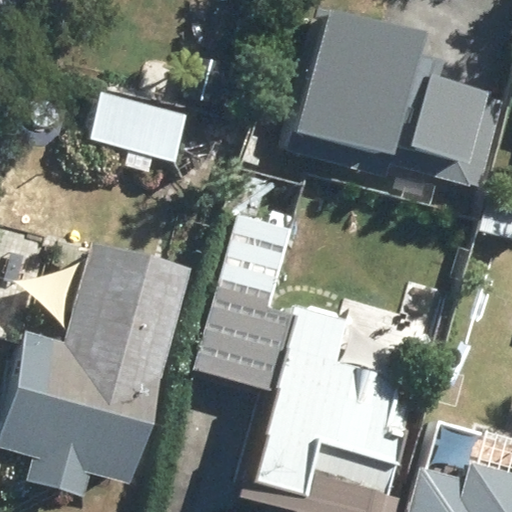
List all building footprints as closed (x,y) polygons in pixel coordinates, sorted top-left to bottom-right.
[(0,0),(0,25),(10,28),(17,0),(0,0)] [(423,33),(327,7),(287,151),(385,178),(389,167),(477,191),(503,97),(437,79),(442,60),(418,53),(423,33)] [(144,168),(149,148),(174,154),(185,107),(92,85),(81,131),(114,139),(109,159),(144,168)] [(290,229),(232,214),(192,368),(274,389),(250,481),(303,497),(309,482),(384,505),(415,383),(337,360),(348,318),(293,304),(291,312),(269,307),(290,229)] [(17,387),(0,433),(0,447),(30,456),(24,481),(54,487),(83,497),(89,473),(129,485),(152,424),(159,380),(188,268),(149,255),(89,241),(63,342),(24,332),(17,387)] [(419,466),(407,511),(511,511),(511,436),(484,430),(484,432),(435,419),(422,467),(419,466)]
